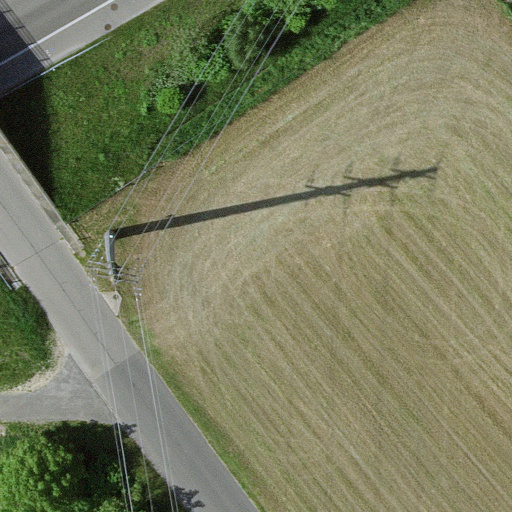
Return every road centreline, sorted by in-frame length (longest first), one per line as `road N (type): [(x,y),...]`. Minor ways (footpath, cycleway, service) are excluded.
road 1 (unclassified): [(227,511),(0,199)]
road 2 (track): [(0,407),(66,397),(122,369)]
